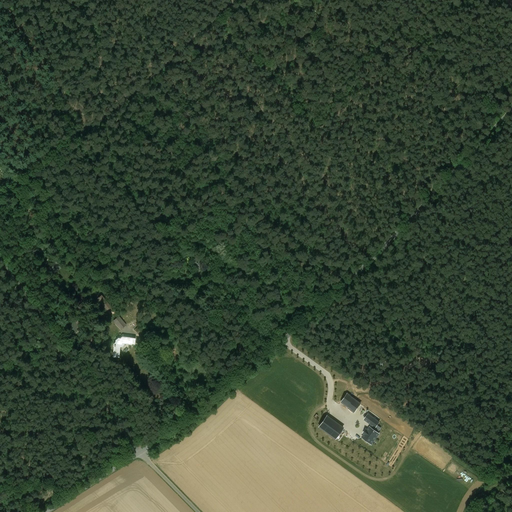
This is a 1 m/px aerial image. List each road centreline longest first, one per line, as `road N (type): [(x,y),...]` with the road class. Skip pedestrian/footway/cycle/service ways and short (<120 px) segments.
road 1 (unclassified): [(511,109),(360,271),(195,415),(139,451)]
road 2 (track): [(234,0),(108,115),(0,186)]
road 3 (unclassified): [(139,451),(0,255)]
